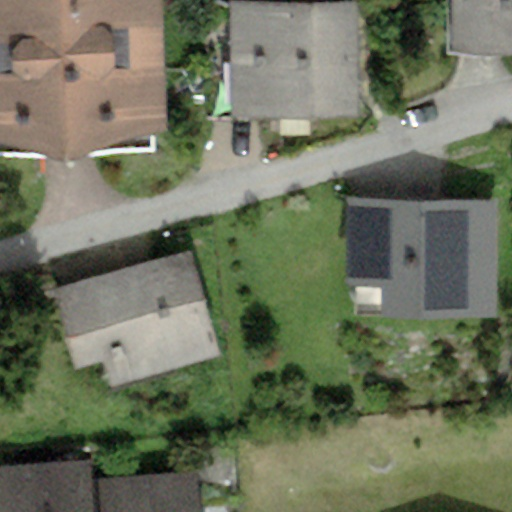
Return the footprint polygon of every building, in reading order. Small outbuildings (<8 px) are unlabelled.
[(181,0),(0,0),(0,163),(191,152),(181,0)] [(511,0),(465,0),(467,51),(511,49),(511,0)] [(363,18),(238,22),(241,121),(303,119),(366,117),(364,68),(363,18)] [(511,199),(366,202),(367,306),(511,303),(511,199)] [(220,254),(75,295),(95,363),(123,355),(131,383),(247,350),(220,254)] [(106,468),(10,477),(13,511),(209,511),(206,480),(108,489),(106,468)]
